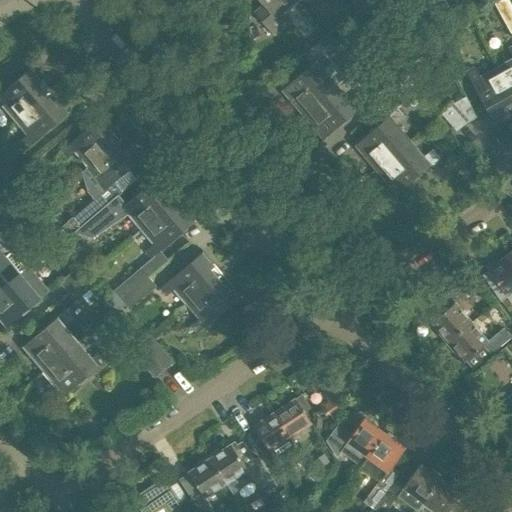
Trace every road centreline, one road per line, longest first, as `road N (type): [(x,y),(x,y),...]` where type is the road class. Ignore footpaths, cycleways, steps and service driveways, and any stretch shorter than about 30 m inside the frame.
road 1 (residential): [(357,297),(336,268),(271,241),(104,40),(80,0)]
road 2 (residential): [(54,500),(336,311)]
road 3 (residential): [(511,491),(336,311)]
road 4 (residential): [(357,297),(511,185)]
